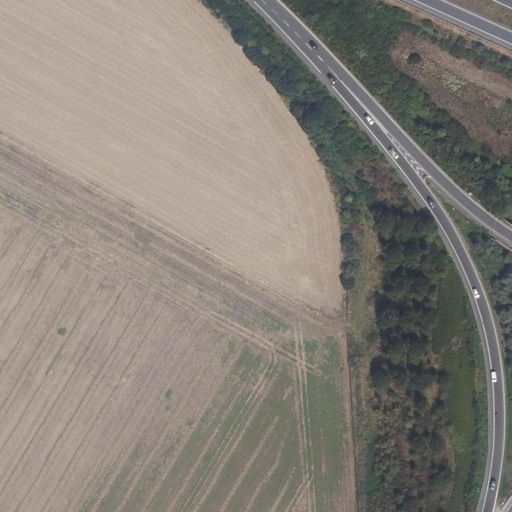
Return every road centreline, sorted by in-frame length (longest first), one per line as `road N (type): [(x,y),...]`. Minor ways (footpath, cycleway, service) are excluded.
road 1 (motorway): [(325,58),(461,244),(488,323),(496,399),(495,462),(483,511)]
road 2 (track): [(0,142),(328,325)]
road 3 (motorway): [(325,58),(511,240)]
